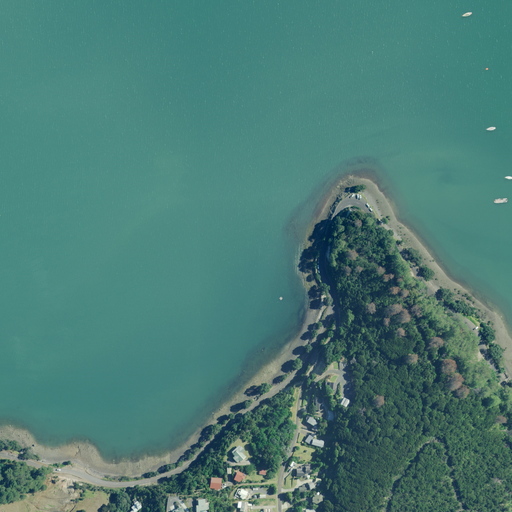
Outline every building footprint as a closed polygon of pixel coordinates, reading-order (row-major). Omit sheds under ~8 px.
[(351,402),(344,398),(340,404),(347,409),(351,402)] [(316,421),(308,416),(305,422),(313,426),(316,421)] [(311,439),(312,437),(308,434),(304,442),(309,444),(321,448),(323,442),(311,439)] [(243,451),(238,445),(231,453),(234,456),(232,458),(236,462),(238,460),(239,462),(245,457),(241,453),(243,451)] [(308,467),(304,466),(304,467),(296,467),(295,476),(304,476),(304,473),(308,474),(308,467)] [(245,474),(236,471),(233,479),(239,482),(241,478),(243,479),(245,474)] [(221,478),(210,478),(209,488),(220,489),(221,478)] [(311,483),(307,486),(306,486),(306,484),(301,485),(301,487),(298,488),(299,492),(308,490),(312,488),(313,489),(314,488),(311,483)] [(247,489),(244,488),(243,490),(241,489),(240,491),(238,491),(236,496),(244,500),(247,492),(246,491),(247,489)] [(313,497),(312,497),(311,502),(315,503),(314,504),(321,505),(321,501),(323,501),(324,496),(325,496),(325,494),(321,493),(321,495),(313,494),(313,497)] [(134,511),(141,507),(135,498),(132,501),(134,503),(129,506),(132,509),(128,511),(134,511)] [(204,503),(203,499),(197,500),(198,505),(195,506),(195,511),(197,511),(201,511),(200,511),(205,511),(206,510),(208,509),(207,503),(204,503)] [(247,502),(238,502),(238,505),(240,505),(239,511),(246,511),(247,502)]
